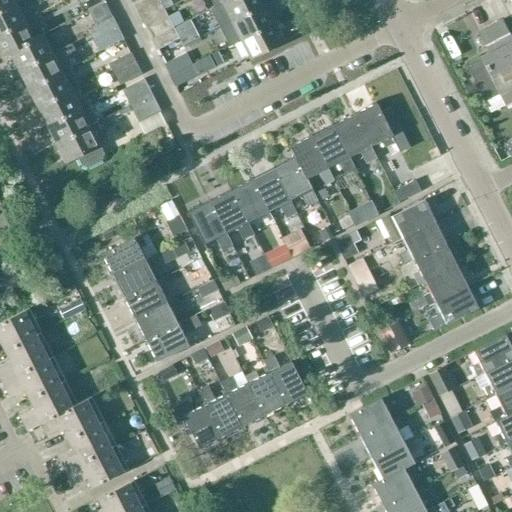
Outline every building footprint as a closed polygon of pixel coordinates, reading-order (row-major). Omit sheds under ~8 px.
[(0,0),(0,11),(14,4),(21,0),(0,0)] [(86,21),(101,13),(93,0),(92,0),(79,7),(86,21)] [(141,22),(164,10),(158,0),(139,0),(132,4),(141,22)] [(214,7),(210,9),(220,29),(231,23),(264,5),(264,4),(261,0),(230,0),(221,5),(221,4),(214,7)] [(229,47),(240,41),(273,23),(268,12),(272,8),(267,3),(264,4),(264,5),(231,23),(220,29),(229,47)] [(0,11),(0,34),(24,22),(23,22),(32,18),(28,10),(20,15),(14,4),(0,11)] [(150,40),(173,28),(168,17),(164,10),(141,22),(150,40)] [(117,27),(112,16),(90,27),(96,38),(117,27)] [(273,23),(240,41),(249,59),(283,42),(277,29),(280,26),(276,21),(273,23)] [(9,53),(43,37),(38,27),(29,32),(24,22),(0,34),(0,58),(5,56),(9,54),(9,53)] [(501,22),(489,28),(511,73),(511,42),(511,43),(501,22)] [(117,27),(96,38),(101,49),(123,38),(117,27)] [(150,40),(156,51),(179,40),(173,28),(150,40)] [(511,73),(489,28),(477,34),(488,55),(480,59),(502,102),(504,107),(511,103),(511,73)] [(47,46),(43,37),(9,53),(9,54),(5,56),(7,61),(11,60),(17,71),(17,72),(60,50),(56,41),(47,46)] [(21,78),(26,89),(27,90),(61,73),(60,72),(69,68),(60,50),(17,72),(17,71),(14,72),(16,79),(21,78)] [(136,64),(131,53),(109,64),(114,75),(136,64)] [(169,77),(192,66),(186,53),(163,65),(169,77)] [(502,102),(480,59),(466,66),(487,109),(502,102)] [(136,64),(114,75),(119,86),(141,75),(136,64)] [(169,77),(174,87),(197,76),(192,66),(169,77)] [(30,97),(36,108),(36,109),(70,91),(78,86),(74,79),(66,83),(61,73),(27,90),(26,89),(24,91),(25,98),(30,97)] [(122,90),(130,107),(153,96),(144,79),(122,90)] [(211,89),(201,92),(205,109),(216,107),(211,89)] [(36,109),(36,108),(33,109),(34,116),(39,115),(45,126),(45,127),(88,105),(84,97),(75,101),(70,91),(36,109)] [(153,96),(130,107),(138,122),(159,111),(153,96)] [(49,134),(55,145),(97,124),(88,105),(45,127),(45,126),(42,128),(44,135),(49,134)] [(373,106),(352,117),(368,149),(381,143),(383,148),(394,143),(399,152),(408,148),(388,108),(377,114),(373,106)] [(330,128),(348,164),(360,158),(362,163),(365,169),(376,164),(370,153),(352,117),(330,128)] [(55,145),(52,146),(53,153),(58,152),(64,163),(77,157),(82,166),(87,167),(102,160),(104,154),(99,144),(106,141),(97,124),(55,145)] [(330,128),(308,139),(326,175),(339,169),(341,174),(344,180),(354,175),(348,164),(330,128)] [(511,131),(495,137),(499,150),(511,144),(511,131)] [(305,186),(306,185),(316,180),(318,185),(319,185),(322,192),(332,187),(326,175),(308,139),(287,150),(292,160),(305,186)] [(169,140),(163,143),(166,149),(172,145),(169,140)] [(292,160),(271,171),(289,206),(300,201),(306,213),(317,207),(313,200),(306,185),(305,186),(292,160)] [(250,181),(268,217),(279,212),(285,224),(295,219),(289,206),(271,171),(250,181)] [(250,181),(228,193),(246,228),(268,217),(250,181)] [(418,195),(417,193),(412,185),(391,196),(397,206),(418,195)] [(228,193),(206,204),(224,239),(235,233),(242,245),(252,240),(228,193)] [(368,203),(358,208),(365,223),(376,217),(374,215),(368,203)] [(230,251),(224,239),(206,204),(185,214),(203,250),(213,244),(220,257),(222,256),(230,251)] [(399,242),(433,225),(423,204),(389,221),(394,232),(389,235),(385,237),(390,248),(400,243),(399,242)] [(185,229),(178,217),(166,223),(172,236),(185,229)] [(352,226),(347,217),(336,222),(341,232),(352,226)] [(411,264),(444,247),(433,225),(399,242),(400,243),(405,253),(396,258),(401,268),(411,264)] [(322,241),(332,237),(327,227),(317,232),(322,241)] [(282,245),(290,259),(310,249),(300,229),(282,238),(285,244),(282,245)] [(348,234),(334,242),(344,262),(358,254),(348,234)] [(99,257),(110,279),(143,262),(138,251),(143,248),(138,237),(99,257)] [(184,243),(160,254),(165,266),(189,254),(184,243)] [(260,256),(267,271),(290,259),(282,245),(260,256)] [(444,247),(411,264),(416,275),(410,278),(415,288),(422,285),(455,268),(444,247)] [(230,251),(222,256),(224,260),(233,256),(230,251)] [(260,274),(267,271),(260,256),(247,263),(255,277),(260,274)] [(110,279),(120,300),(154,283),(149,273),(154,270),(149,260),(143,262),(110,279)] [(203,266),(200,260),(192,264),(195,270),(203,266)] [(427,296),(407,307),(412,317),(433,307),(466,290),(455,268),(422,285),(427,296)] [(368,270),(353,277),(359,290),(374,282),(368,270)] [(0,279),(0,281),(6,294),(21,286),(14,273),(0,279)] [(221,284),(224,291),(240,284),(236,276),(221,284)] [(160,281),(154,283),(120,300),(131,322),(165,305),(160,294),(165,291),(160,281)] [(216,292),(211,282),(197,289),(201,299),(216,292)] [(374,282),(359,290),(363,297),(378,290),(374,282)] [(466,290),(433,307),(438,318),(426,324),(431,334),(477,311),(466,290)] [(131,322),(142,343),(176,326),(171,316),(180,312),(175,300),(165,305),(131,322)] [(79,301),(69,306),(75,318),(85,312),(79,301)] [(227,314),(221,304),(207,311),(212,322),(227,314)] [(0,348),(2,353),(35,337),(23,313),(0,324),(0,348)] [(193,318),(176,326),(142,343),(153,365),(187,348),(181,337),(194,330),(196,324),(193,318)] [(266,319),(257,324),(261,333),(270,328),(266,319)] [(377,335),(388,356),(405,347),(395,326),(377,335)] [(246,329),(232,336),(237,347),(252,339),(246,329)] [(483,375),(511,359),(511,349),(505,335),(471,352),(477,365),(472,368),(477,378),(483,375)] [(35,337),(2,353),(7,363),(0,366),(0,382),(1,384),(47,361),(35,337)] [(222,351),(218,343),(206,349),(210,357),(222,351)] [(201,351),(191,356),(195,364),(205,359),(201,351)] [(266,375),(284,409),(305,398),(288,364),(276,370),(271,359),(261,364),(266,375)] [(511,359),(483,375),(488,386),(482,388),(488,399),(494,397),(511,387),(511,359)] [(22,392),(26,401),(59,384),(47,361),(1,384),(9,399),(22,392)] [(172,365),(157,373),(161,382),(177,374),(172,365)] [(428,375),(439,397),(451,391),(450,390),(455,388),(444,367),(428,375)] [(253,375),(242,380),(244,386),(262,420),(284,409),(266,375),(256,380),(253,375)] [(230,379),(218,385),(224,396),(241,431),(262,420),(244,386),(235,390),(230,379)] [(72,408),(59,384),(26,401),(32,411),(18,419),(25,433),(40,425),(72,409),(72,408)] [(419,406),(423,405),(434,399),(427,387),(413,394),(419,406)] [(489,412),(495,423),(511,414),(511,387),(494,397),(499,407),(489,412)] [(241,431),(224,396),(212,402),(207,391),(196,396),(202,407),(219,442),(241,431)] [(451,391),(439,397),(449,418),(461,412),(451,391)] [(346,416),(357,437),(394,420),(388,409),(392,406),(387,395),(346,416)] [(434,399),(423,405),(429,417),(440,412),(434,399)] [(61,433),(65,442),(98,425),(85,401),(72,408),(72,409),(40,425),(47,439),(61,433)] [(219,442),(202,407),(191,413),(186,402),(167,411),(178,432),(185,428),(197,453),(219,442)] [(462,411),(461,412),(449,418),(456,432),(469,426),(462,411)] [(131,416),(129,419),(130,423),(133,426),(137,426),(140,424),(141,422),(142,421),(141,417),(138,414),(137,414),(135,414),(131,416)] [(511,414),(495,423),(494,424),(499,435),(494,438),(499,447),(504,444),(511,440),(511,414)] [(394,420),(357,437),(368,459),(404,442),(399,431),(404,428),(398,418),(394,420)] [(450,431),(444,421),(432,427),(437,438),(450,431)] [(56,458),(64,473),(110,450),(98,425),(65,442),(70,451),(56,458)] [(464,445),(472,461),(484,455),(476,439),(464,445)] [(368,459),(379,480),(380,481),(410,466),(420,461),(420,460),(415,462),(410,451),(414,448),(410,440),(404,442),(368,459)] [(440,454),(450,472),(463,465),(454,447),(440,454)] [(110,450),(64,473),(71,487),(85,480),(90,491),(123,474),(110,450)] [(380,481),(379,480),(370,485),(381,507),(416,490),(410,479),(415,476),(410,466),(380,481)] [(463,466),(454,471),(459,479),(468,475),(463,466)] [(479,471),(484,482),(494,477),(488,466),(479,471)] [(455,486),(466,509),(476,504),(466,481),(455,486)] [(97,511),(135,511),(140,510),(128,486),(96,502),(100,511),(97,511)] [(421,487),(416,490),(381,507),(383,511),(426,511),(427,511),(421,500),(426,497),(421,487)] [(504,499),(502,494),(492,499),(494,504),(504,499)] [(511,497),(511,496),(502,500),(506,507),(511,504),(511,497)] [(446,511),(454,506),(451,500),(427,511),(426,511),(446,511)]
